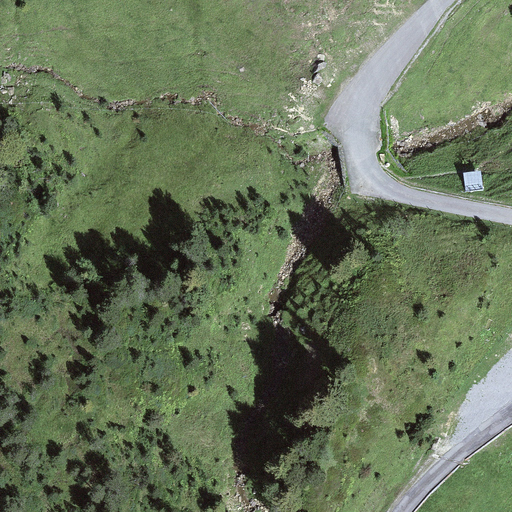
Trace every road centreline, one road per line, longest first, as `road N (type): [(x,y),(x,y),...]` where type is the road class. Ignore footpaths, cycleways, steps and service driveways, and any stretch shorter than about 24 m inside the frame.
road 1 (track): [(511,217),(403,195),(381,185),(364,163),(360,128),(369,89),(442,0)]
road 2 (track): [(402,511),(449,460),(511,412)]
